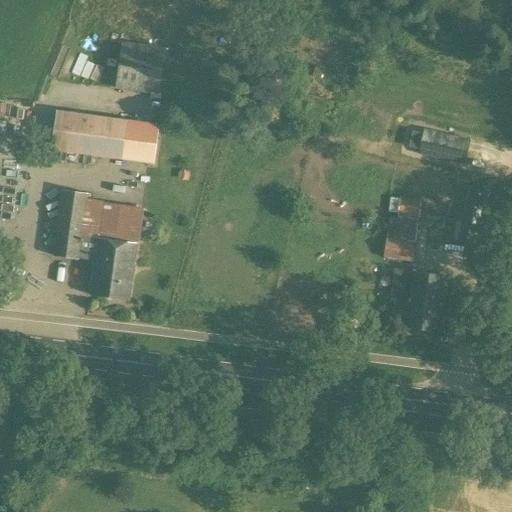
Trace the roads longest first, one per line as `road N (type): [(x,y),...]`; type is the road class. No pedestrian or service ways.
road 1 (primary): [(511,410),(0,345)]
road 2 (track): [(511,197),(467,336),(456,402)]
